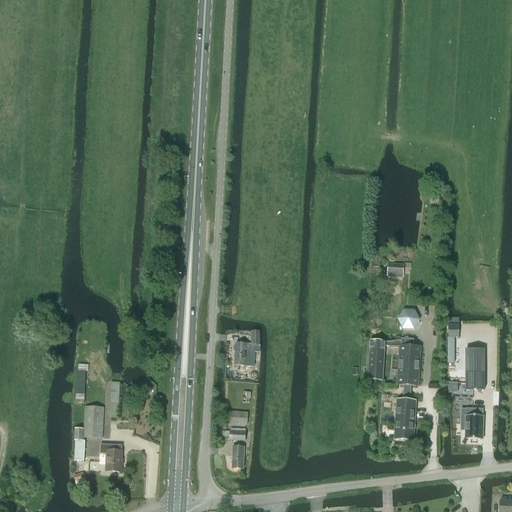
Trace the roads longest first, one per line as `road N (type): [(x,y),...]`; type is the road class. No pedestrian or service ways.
road 1 (primary): [(175,510),(204,0)]
road 2 (unclassified): [(215,504),(203,478),(230,0)]
road 3 (unclassified): [(215,504),(511,465)]
road 4 (unknown): [(489,469),(488,328),(469,322)]
